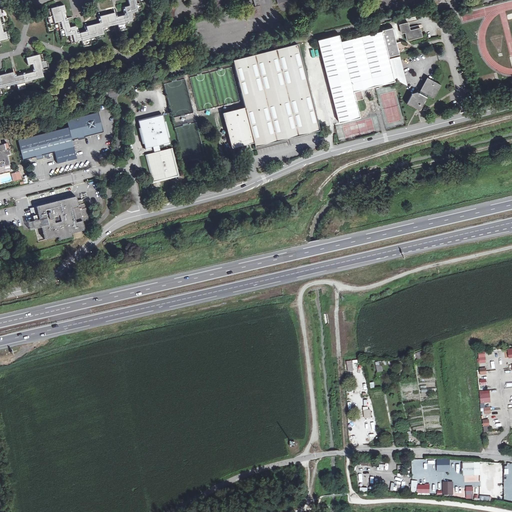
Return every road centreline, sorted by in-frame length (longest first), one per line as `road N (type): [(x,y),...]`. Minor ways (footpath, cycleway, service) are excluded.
road 1 (tertiary): [(0,294),(60,274),(122,219),(228,193),(340,147),(511,102)]
road 2 (motorway): [(511,204),(0,323)]
road 3 (motorway): [(0,341),(511,223)]
road 4 (unclassified): [(170,511),(255,470),(326,453),(408,449),(511,459)]
road 5 (track): [(511,248),(336,293),(345,452)]
road 6 (track): [(313,212),(346,165),(511,119)]
road 7 (track): [(344,289),(314,283),(300,296),(314,421),(305,457)]
road 8 (residential): [(163,0),(153,39),(134,56),(75,73),(52,103)]
